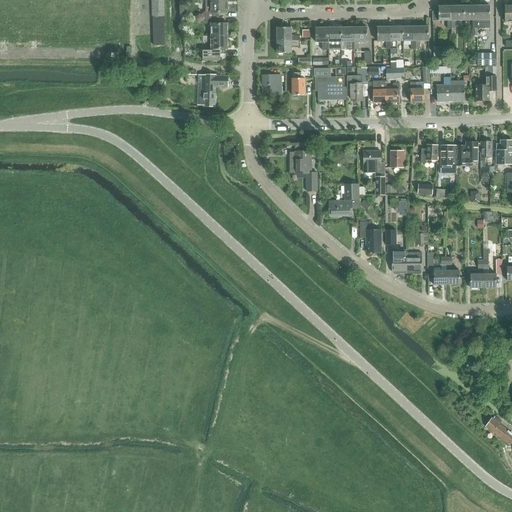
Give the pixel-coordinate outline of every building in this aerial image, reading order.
[(151,0),(152,13),(164,13),(163,0),(151,0)] [(203,12),(203,18),(219,18),(219,12),(227,12),(226,0),(214,0),(210,0),(211,12),(203,12)] [(477,5),(465,6),(465,20),(473,20),(473,28),(477,28),(477,5)] [(490,5),(477,5),(477,28),(481,28),(481,20),(490,19),(490,5)] [(448,28),(452,28),(452,6),(439,6),(439,20),(448,20),(448,28)] [(465,6),(452,6),(452,28),(456,28),(456,20),(465,20),(465,6)] [(153,16),(153,45),(165,45),(164,16),(153,16)] [(203,18),(203,24),(211,24),(211,36),(227,36),(227,24),(219,24),(219,18),(203,18)] [(390,26),(378,27),(378,41),(386,41),(386,49),(391,49),(390,26)] [(391,49),(396,49),(396,41),(403,41),(403,26),(390,26),(391,49)] [(416,26),(403,26),(403,41),(412,41),(412,49),(416,49),(416,26)] [(429,26),(416,26),(416,49),(420,49),(420,40),(429,40),(429,26)] [(278,27),(278,40),(300,40),(300,35),(292,35),(292,27),(278,27)] [(322,50),(329,50),(329,27),(316,27),(316,42),(322,42),(322,50)] [(342,27),(329,27),(329,50),(333,50),(333,42),(342,41),(342,27)] [(342,27),(342,41),(350,41),(350,50),(355,50),(354,27),(342,27)] [(367,27),(354,27),(355,50),(359,50),(359,41),(367,41),(367,27)] [(227,36),(211,36),(211,48),(203,48),(203,61),(220,60),(220,49),(227,48),(227,36)] [(278,40),(278,53),(292,53),(292,44),(300,44),(300,40),(278,40)] [(296,56),(302,54),(300,47),(294,50),(296,56)] [(496,53),(478,53),(478,66),(496,65),(496,53)] [(389,66),(402,67),(402,59),(390,58),(389,66)] [(430,66),(423,66),(423,82),(410,83),(410,103),(424,102),(424,89),(430,89),(430,66)] [(361,76),(348,76),(348,89),(352,89),(352,101),(363,100),(363,83),(367,83),(367,67),(361,67),(361,76)] [(331,68),(314,69),(314,77),(316,77),(316,90),(319,90),(319,99),(337,99),(336,94),(341,94),(341,84),(344,84),(344,77),(337,77),(331,77),(331,68)] [(395,68),(386,68),(386,78),(395,78),(395,68)] [(292,95),(305,95),(305,78),(301,78),(301,73),(295,73),(295,78),(292,78),(292,95)] [(229,76),(216,75),(204,75),(199,75),(199,82),(202,82),(202,91),(204,91),(204,106),(203,106),(203,107),(216,107),(216,91),(216,87),(228,87),(229,76)] [(277,83),(281,83),(281,76),(262,76),(262,95),(277,95),(277,83)] [(481,82),(481,85),(476,85),(476,101),(489,101),(488,91),(496,91),(496,77),(486,77),(486,82),(481,82)] [(387,83),(373,83),(374,103),(387,102),(387,83)] [(400,102),(400,83),(387,83),(387,102),(400,102)] [(451,101),(451,85),(437,85),(437,101),(451,101)] [(465,85),(451,85),(451,101),(465,101),(465,85)] [(26,100),(27,109),(47,107),(46,98),(26,100)] [(511,141),(501,141),(501,144),(496,144),(496,165),(511,164),(511,141)] [(456,160),(456,166),(470,166),(472,166),(473,165),(473,163),(478,163),(478,158),(478,143),(467,142),(466,146),(457,146),(457,160),(456,160)] [(492,157),(492,142),(481,142),(481,157),(481,166),(485,166),(485,157),(492,157)] [(437,161),(438,146),(427,145),(426,149),(422,149),(421,162),(426,163),(426,160),(437,161)] [(456,163),(456,146),(441,146),(441,166),(456,166),(456,163)] [(295,152),(289,152),(290,173),(295,173),(306,173),(306,178),(306,191),(317,191),(317,173),(311,173),(311,157),(311,151),(295,151),(295,152)] [(375,173),(375,195),(385,196),(384,165),(381,165),(381,151),(364,151),(364,174),(375,173)] [(391,167),(403,167),(403,151),(391,151),(391,167)] [(489,167),(480,167),(480,177),(489,177),(489,167)] [(360,183),(359,183),(344,184),(344,185),(346,185),(347,201),(329,202),(330,216),(354,215),(354,209),(361,208),(360,183)] [(418,193),(432,194),(433,185),(419,184),(418,193)] [(436,198),(444,199),(445,189),(436,189),(436,198)] [(479,191),(470,191),(470,201),(479,201),(479,191)] [(420,212),(422,203),(414,202),(413,210),(420,212)] [(462,229),(477,229),(478,213),(463,212),(462,229)] [(372,252),(372,253),(375,253),(375,252),(384,252),(384,229),(373,229),(372,221),(362,221),(363,237),(369,237),(369,252),(372,252)] [(396,230),(386,230),(386,245),(396,245),(396,230)] [(407,250),(393,250),(393,272),(393,273),(395,274),(399,274),(401,273),(401,272),(407,271),(407,253),(407,250)] [(422,253),(407,253),(407,271),(413,271),(413,273),(415,274),(420,274),(421,273),(421,271),(422,271),(422,253)] [(434,284),(447,284),(447,271),(434,271),(434,284)] [(460,271),(452,271),(447,271),(447,284),(460,284),(460,271)] [(483,274),(470,274),(470,288),(483,288),(483,274)] [(483,274),(483,288),(497,288),(497,274),(483,274)] [(484,426),(509,444),(511,440),(511,433),(491,417),(484,426)]
